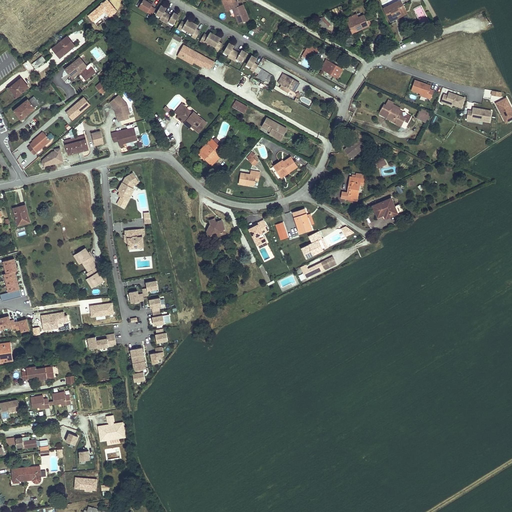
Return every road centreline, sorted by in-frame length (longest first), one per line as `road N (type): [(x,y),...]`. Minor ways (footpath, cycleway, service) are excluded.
road 1 (residential): [(104,162),(164,156),(200,188),(236,204),(301,195)]
road 2 (residential): [(347,100),(171,0)]
road 3 (residential): [(104,162),(125,315)]
road 4 (residential): [(347,100),(375,60),(471,23)]
